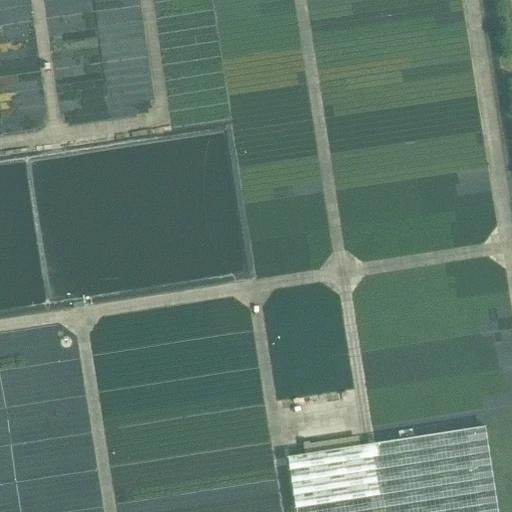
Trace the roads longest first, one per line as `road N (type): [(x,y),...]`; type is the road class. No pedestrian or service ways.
road 1 (track): [(0,328),(340,276),(301,0)]
road 2 (track): [(0,143),(165,120),(148,0)]
road 3 (track): [(511,245),(473,0)]
road 4 (track): [(288,511),(253,289)]
road 5 (track): [(79,317),(108,511)]
road 6 (track): [(340,276),(511,248)]
